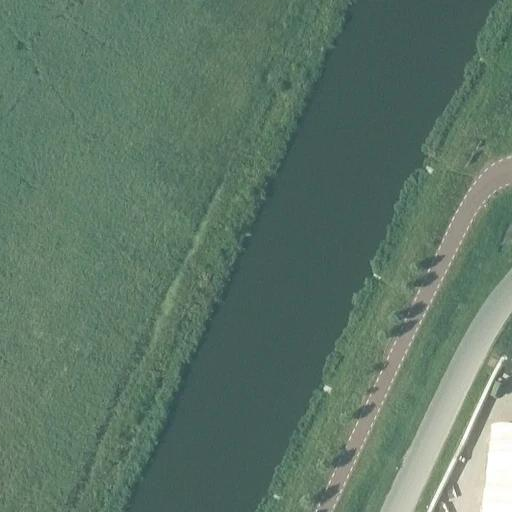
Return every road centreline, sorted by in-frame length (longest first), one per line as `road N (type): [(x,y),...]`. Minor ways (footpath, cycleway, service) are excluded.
road 1 (unclassified): [(326,511),(467,208),(490,184),(511,180)]
road 2 (unclassified): [(511,300),(440,422),(400,511)]
